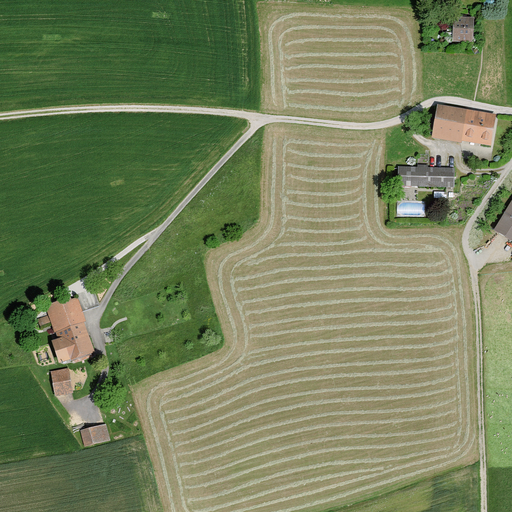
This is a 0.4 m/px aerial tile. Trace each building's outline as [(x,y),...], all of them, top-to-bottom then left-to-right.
[(448,42),(470,42),(470,19),(448,19),(448,42)] [(499,110),(443,102),(439,136),(495,143),(499,110)] [(457,158),(396,157),(396,189),(457,190),(457,158)] [(511,212),(502,228),(511,234),(511,212)] [(82,295),(52,304),(69,360),(99,351),(82,295)] [(74,369),(57,372),(62,396),(79,392),(74,369)] [(112,421),(83,429),(88,446),(117,438),(112,421)]
